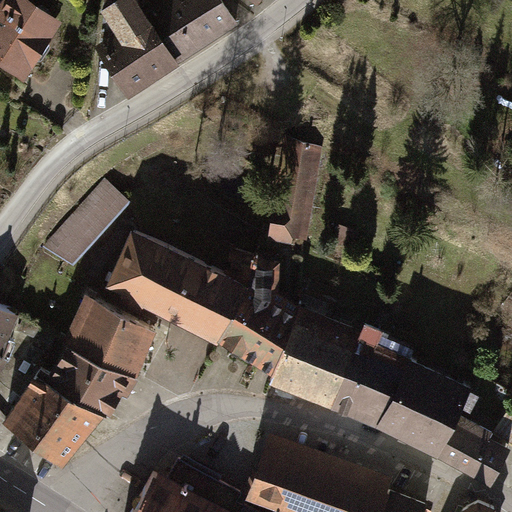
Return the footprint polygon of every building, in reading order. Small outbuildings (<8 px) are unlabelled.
[(115,46),(87,64),(111,102),(169,65),(138,16),(127,0),(95,0),(89,4),(115,46)] [(227,29),(208,0),(163,0),(138,16),(169,65),(227,29)] [(240,0),(259,12),(267,0),(240,0)] [(48,39),(6,13),(0,22),(0,70),(20,83),(36,58),(48,39)] [(326,144),(287,138),(272,232),(312,238),(326,144)] [(47,240),(69,260),(127,196),(105,177),(47,240)] [(179,318),(214,335),(258,250),(234,241),(225,264),(128,223),(98,277),(159,308),(179,318)] [(241,347),(272,361),(291,305),(267,287),(271,263),(258,250),(214,335),(241,347)] [(154,318),(91,288),(66,334),(137,364),(145,344),(154,318)] [(0,339),(15,300),(0,293),(0,339)] [(288,369),(335,394),(354,329),(291,305),(272,361),(288,369)] [(335,394),(439,440),(457,408),(473,374),(372,336),(378,319),(360,312),(354,329),(335,394)] [(118,385),(137,364),(66,334),(49,363),(102,403),(118,385)] [(79,431),(102,403),(49,363),(42,356),(0,411),(62,453),(79,431)] [(511,407),(498,429),(511,437),(511,407)] [(457,408),(439,440),(494,476),(510,444),(491,433),(494,428),(457,408)] [(271,432),(268,442),(390,485),(392,476),(271,432)] [(260,459),(249,492),(246,496),(287,511),(420,511),(426,498),(390,485),(268,442),(265,447),(260,459)] [(138,499),(131,511),(237,511),(242,504),(246,496),(249,492),(242,488),(180,458),(168,478),(154,471),(138,499)]
